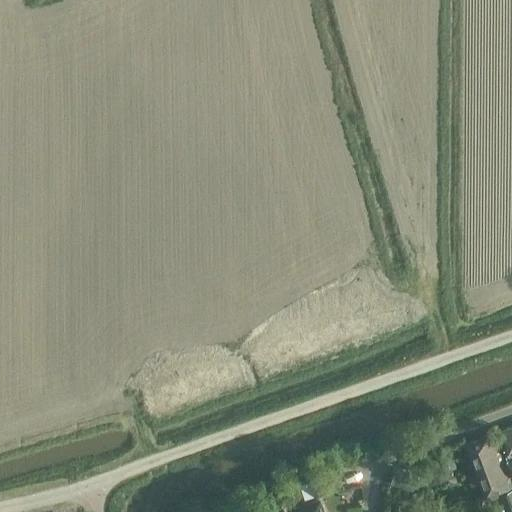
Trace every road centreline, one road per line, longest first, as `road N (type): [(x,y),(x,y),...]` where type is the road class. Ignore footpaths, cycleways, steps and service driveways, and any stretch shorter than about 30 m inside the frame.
road 1 (residential): [(511,332),(86,483)]
road 2 (residential): [(511,410),(380,463),(367,511)]
